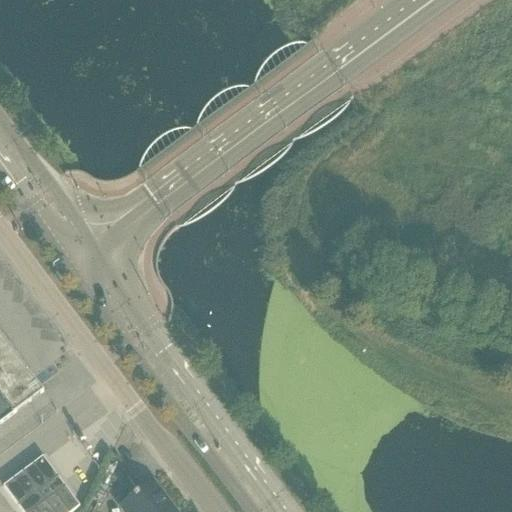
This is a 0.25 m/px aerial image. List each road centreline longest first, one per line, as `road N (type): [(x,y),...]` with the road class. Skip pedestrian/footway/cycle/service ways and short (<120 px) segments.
road 1 (tertiary): [(92,253),(427,0)]
road 2 (unclassified): [(212,511),(0,233)]
road 3 (secondary): [(275,511),(92,253)]
road 4 (secondary): [(66,271),(246,511)]
road 5 (secondary): [(92,253),(0,123)]
